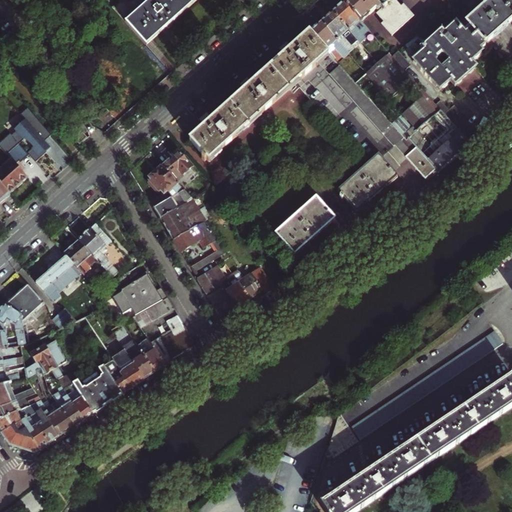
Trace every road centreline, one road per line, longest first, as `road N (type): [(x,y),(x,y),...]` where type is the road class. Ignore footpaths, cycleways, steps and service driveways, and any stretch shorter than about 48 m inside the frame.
road 1 (residential): [(222,353),(422,215),(511,131)]
road 2 (residential): [(322,484),(505,363),(506,312)]
road 3 (tertiary): [(104,164),(287,0)]
road 4 (residential): [(19,489),(222,353)]
road 5 (residential): [(222,353),(104,164)]
road 6 (residential): [(350,418),(506,312)]
road 7 (tertiary): [(0,257),(104,164)]
